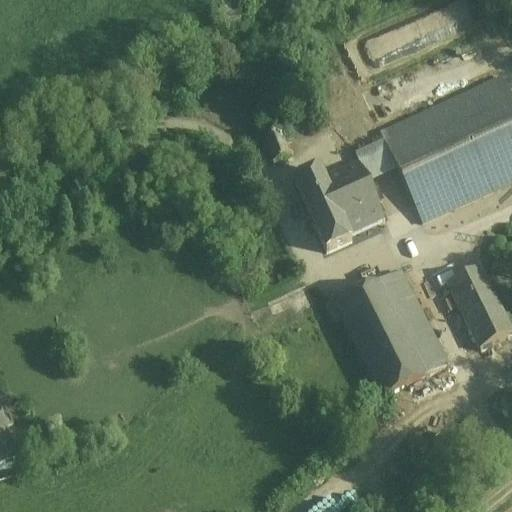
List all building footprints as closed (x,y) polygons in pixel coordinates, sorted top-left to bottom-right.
[(511,186),(511,103),(502,81),(380,136),(421,227),(511,186)] [(348,239),(384,223),(376,206),(382,204),(375,189),(370,192),(358,167),(323,183),(319,173),(294,185),(326,256),(351,245),(348,239)] [(511,337),(479,272),(447,288),(480,354),(511,337)] [(448,370),(401,275),(334,308),(382,403),(413,387),(422,404),(457,386),(448,370)] [(0,473),(16,469),(2,424),(0,424),(0,473)]
